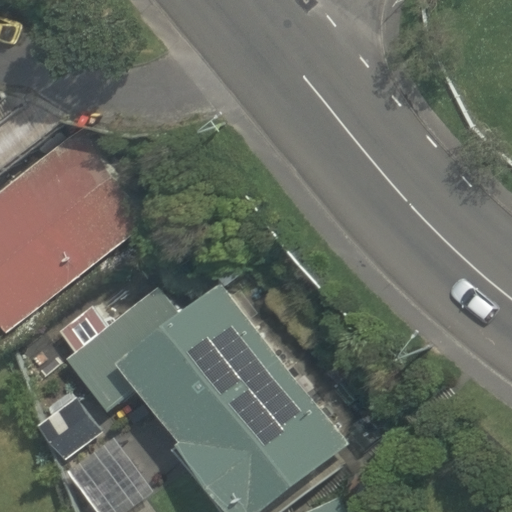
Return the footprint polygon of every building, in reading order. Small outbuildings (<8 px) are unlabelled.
[(0,174),(11,186),(86,127),(51,82),(3,120),(0,116),(0,174)] [(0,297),(20,324),(160,216),(89,126),(0,194),(0,297)] [(338,453),(356,439),(226,278),(182,310),(161,285),(115,322),(98,302),(65,328),(81,350),(73,355),(114,407),(148,381),(189,433),(179,443),(233,511),(283,511),(347,466),(338,453)] [(43,380),(67,362),(44,332),(20,350),(43,380)] [(350,511),(343,495),(303,511),(350,511)]
